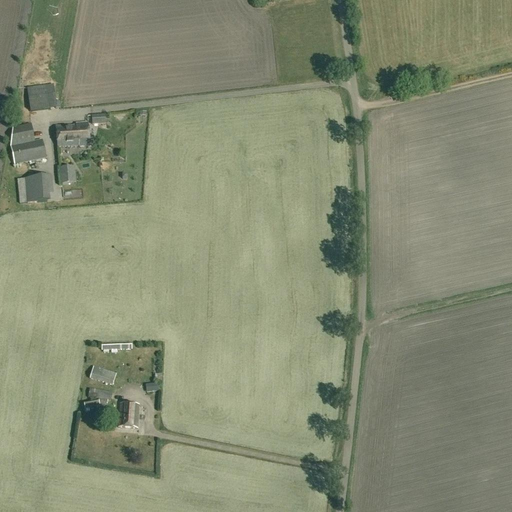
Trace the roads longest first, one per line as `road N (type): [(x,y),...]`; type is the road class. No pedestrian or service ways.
road 1 (unclassified): [(340,511),(364,251),(353,82)]
road 2 (unclassified): [(62,112),(353,82)]
road 3 (track): [(356,108),(511,72)]
road 4 (track): [(361,319),(511,285)]
